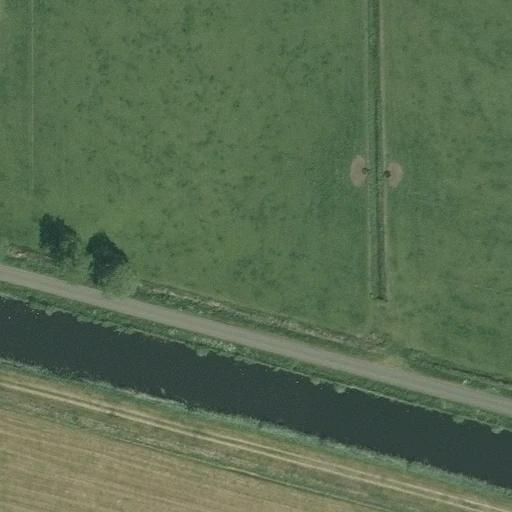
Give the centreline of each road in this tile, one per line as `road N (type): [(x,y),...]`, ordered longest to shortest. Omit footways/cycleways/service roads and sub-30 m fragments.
road 1 (unclassified): [(511,410),(0,272)]
road 2 (track): [(500,511),(0,379)]
